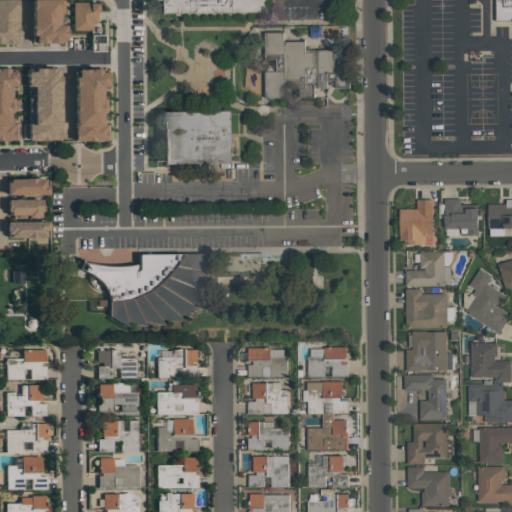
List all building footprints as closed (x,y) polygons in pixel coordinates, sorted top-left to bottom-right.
[(20,43),(18,43),(18,44),(15,44),(6,44),(6,43),(5,43),(5,44),(0,44),(0,0),(19,0),(19,2),(20,2),(20,10),(19,10),(20,26),(20,36),(20,43)] [(35,42),(35,36),(35,26),(35,10),(35,2),(35,0),(64,0),(64,14),(61,14),(61,26),(68,26),(68,29),(68,39),(68,40),(67,40),(67,43),(61,43),(61,44),(51,44),(51,43),(49,43),(49,44),(40,44),(40,43),(38,43),(38,42),(35,42)] [(267,14),(267,0),(164,0),(164,13),(267,14)] [(495,0),(511,0),(511,21),(496,21),(495,0)] [(74,30),(74,2),(91,2),(91,4),(100,4),(100,13),(98,13),(98,24),(93,24),(93,30),(74,30)] [(352,88),(337,88),(337,81),(328,81),(328,88),(315,88),(316,98),(301,98),(301,89),(287,89),(288,98),(267,98),(266,72),(278,72),(277,59),(266,59),(266,33),(285,33),(285,42),(307,42),(307,50),(351,50),(352,88)] [(92,35),(106,35),(106,52),(92,52),(92,35)] [(0,140),(0,69),(11,69),(11,72),(18,72),(18,74),(19,84),(18,84),(18,87),(12,87),(12,99),(15,99),(15,112),(12,112),(12,124),(16,124),(16,140),(0,140)] [(30,124),(33,124),(33,112),(30,112),(30,99),(33,99),(33,87),(30,87),(30,84),(29,84),(29,74),(30,74),(30,72),(31,72),(31,69),(58,69),(58,70),(61,70),(61,77),(62,77),(62,95),(61,95),(61,98),(62,98),(62,108),(61,108),(61,111),(62,111),(62,121),(61,121),(61,126),(62,126),(62,140),(30,140),(30,124)] [(108,141),(77,141),(77,126),(78,126),(78,113),(77,113),(77,105),(78,105),(78,88),(77,88),(77,78),(80,78),(80,70),(91,70),(91,71),(93,71),(93,70),(103,70),(103,73),(110,73),(110,75),(111,75),(111,85),(110,85),(110,88),(104,88),(104,99),(107,99),(107,113),(104,113),(104,125),(108,125),(108,141)] [(165,112),(235,112),(236,164),(165,165),(165,112)] [(50,195),(8,195),(8,183),(11,183),(11,180),(27,180),(27,179),(39,179),(39,180),(47,180),(47,186),(50,186),(50,195)] [(478,234),(468,234),(468,233),(461,234),(461,227),(459,227),(459,234),(447,235),(447,227),(446,227),(445,218),(439,218),(439,204),(445,204),(445,198),(461,198),(461,204),(480,204),(480,228),(478,228),(478,234)] [(401,208),(418,209),(418,199),(434,199),(433,244),(405,244),(405,240),(400,240),(401,208)] [(511,228),(489,228),(489,203),(508,204),(508,199),(511,199),(511,228)] [(43,200),(43,212),(42,212),(42,218),(30,218),(30,217),(19,217),(19,216),(12,216),(12,215),(9,215),(9,200),(43,200)] [(47,238),(12,238),(10,238),(10,235),(8,235),(8,232),(8,227),(8,223),(50,222),(50,225),(51,225),(51,228),(50,228),(50,231),(47,231),(47,238)] [(406,270),(425,269),(425,268),(421,268),(420,251),(444,251),(444,252),(453,251),(453,259),(449,265),(445,265),(445,266),(450,266),(450,284),(445,284),(445,285),(406,285),(406,270)] [(146,255),(143,255),(141,255),(141,270),(138,270),(138,264),(128,266),(116,267),(105,266),(85,262),(82,259),(82,264),(80,268),(89,273),(99,279),(106,287),(111,299),(111,317),(129,328),(128,322),(148,327),(145,322),(166,325),(163,321),(185,322),(182,318),(199,310),(195,306),(208,294),(203,291),(213,274),(207,272),(216,254),(146,255)] [(498,263),(511,258),(511,287),(505,289),(498,263)] [(488,283),(505,294),(498,305),(508,312),(504,318),(508,320),(499,333),(466,310),(476,295),(473,293),(476,289),(469,284),(480,268),(492,276),(488,283)] [(24,270),(25,282),(13,283),(13,270),(24,270)] [(406,328),(406,288),(422,288),(422,294),(447,294),(447,328),(406,328)] [(446,331),(447,349),(453,353),(453,369),(446,369),(446,370),(423,370),(423,371),(407,371),(406,349),(413,349),(412,330),(427,330),(427,331),(446,331)] [(496,376),(471,377),(471,342),(498,342),(498,356),(495,356),(495,360),(511,360),(511,381),(496,382),(496,376)] [(249,376),(249,364),(254,364),(254,360),(249,361),(249,347),(271,347),(271,356),(287,356),(287,376),(271,376),(271,366),(263,366),(263,376),(249,376)] [(347,347),(347,358),(348,358),(348,376),(332,376),(332,366),(325,366),(325,376),(308,376),(308,356),(311,356),(311,348),(324,348),(324,347),(347,347)] [(6,379),(6,358),(23,358),(23,349),(46,349),(46,363),(41,363),(41,366),(46,366),(46,378),(31,379),(31,368),(23,368),(24,378),(6,379)] [(158,377),(158,357),(174,357),(174,349),(184,349),(196,349),(196,361),(192,361),(192,365),(197,365),(197,377),(158,377)] [(136,377),(120,377),(120,368),(113,368),(113,377),(97,377),(97,365),(103,365),(103,362),(97,362),(97,350),(120,350),(120,357),(136,357),(136,377)] [(447,419),(420,419),(420,400),(429,400),(428,389),(405,389),(404,374),(434,374),(434,378),(446,378),(447,419)] [(307,413),(307,401),(302,401),(302,390),(307,390),(307,382),(322,382),(322,381),(343,381),(343,398),(340,398),(340,401),(348,401),(348,413),(307,413)] [(138,414),(96,414),(96,398),(97,398),(97,384),(111,384),(111,382),(129,382),(129,392),(138,392),(138,414)] [(252,383),(273,382),(273,393),(279,393),(279,390),(288,390),(288,413),(271,413),(271,402),(263,402),(264,414),(249,414),(249,401),(256,401),(256,398),(253,398),(252,383)] [(6,392),(15,392),(15,395),(21,395),(21,384),(41,384),(42,400),(38,400),(38,403),(46,403),(46,415),(30,415),(30,405),(24,405),(24,415),(6,415),(6,392)] [(156,391),(172,391),(172,384),(196,384),(196,396),(198,396),(198,398),(194,398),(194,401),(198,401),(198,413),(156,413),(156,391)] [(468,385),(505,385),(505,400),(511,399),(511,421),(502,422),(502,421),(485,421),(485,415),(469,415),(468,385)] [(322,413),(334,413),(334,420),(347,420),(347,449),(308,450),(307,427),(322,427),(322,413)] [(198,450),(182,450),(182,439),(174,440),(174,450),(158,451),(157,427),(166,427),(166,420),(172,420),(172,418),(192,418),(192,433),(193,433),(193,435),(198,435),(198,450)] [(138,450),(121,450),(120,440),(113,440),(113,450),(98,451),(97,439),(102,439),(102,420),(122,420),(122,431),(129,431),(128,420),(137,420),(138,450)] [(289,449),(248,450),(248,438),(252,438),(252,435),(248,435),(248,421),(263,421),(263,428),(289,428),(289,449)] [(46,439),(47,439),(47,452),(32,452),(32,440),(23,440),(23,452),(6,452),(6,430),(21,429),(21,422),(31,422),(31,423),(46,423),(46,439)] [(414,423),(447,423),(447,456),(424,456),(424,463),(408,463),(407,441),(414,441),(414,423)] [(473,429),(479,429),(479,427),(511,426),(511,442),(498,442),(498,445),(503,445),(503,462),(480,462),(480,441),(473,441),(473,429)] [(308,486),(308,463),(317,463),(317,466),(323,466),(323,455),(343,455),(343,471),(341,471),(341,474),(348,474),(349,486),(333,486),(333,476),(325,476),(325,486),(308,486)] [(47,489),(31,489),(31,478),(24,478),(24,489),(7,489),(7,465),(16,465),(16,463),(22,463),(22,456),(41,456),(41,472),(43,472),(43,473),(39,473),(39,476),(47,476),(47,489)] [(289,486),(271,486),(271,476),(264,476),(264,486),(248,486),(248,475),(257,475),(257,471),(253,472),(253,456),(289,456),(289,486)] [(138,487),(98,487),(98,475),(102,475),(102,472),(99,472),(99,457),(113,457),(113,459),(123,459),(123,465),(138,465),(138,487)] [(157,465),(182,464),(182,457),(197,457),(197,471),(194,471),(194,474),(197,474),(198,487),(157,487),(157,465)] [(423,505),(422,491),(425,491),(425,487),(409,487),(408,466),(424,466),(424,471),(449,471),(449,505),(423,505)] [(511,501),(478,501),(478,466),(504,466),(504,480),(502,480),(502,484),(511,484),(511,501)] [(103,494),(122,493),(122,492),(130,492),(130,500),(138,500),(138,511),(106,511),(106,509),(103,509),(103,494)] [(158,511),(158,500),(165,500),(165,492),(170,492),(170,493),(193,493),(193,511),(198,511),(158,511)] [(290,494),(290,511),(298,511),(248,511),(249,511),(249,508),(250,508),(250,494),(264,494),(290,494)] [(308,511),(308,501),(323,500),(323,494),(348,494),(348,511),(308,511)] [(6,511),(6,503),(20,503),(20,497),(32,497),(31,495),(46,495),(46,508),(47,508),(47,509),(46,509),(47,511),(6,511)]
